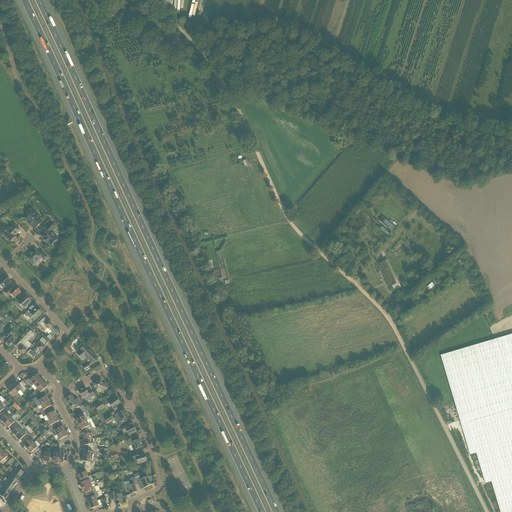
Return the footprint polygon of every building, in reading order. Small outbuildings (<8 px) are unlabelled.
[(30,224),(30,225),(34,230),(42,222),(39,219),(40,218),(34,211),(31,208),(28,211),(31,214),(26,219),(30,224)] [(383,217),(379,221),(391,231),(394,227),(383,217)] [(47,226),(41,231),(44,234),(41,237),(50,246),(55,242),(55,243),(58,241),(57,240),(58,239),(52,232),(56,229),(50,223),(47,226)] [(15,236),(18,233),(20,231),(17,227),(14,225),(9,230),(8,229),(3,234),(2,235),(5,238),(5,237),(10,242),(16,237),(15,236)] [(45,261),(48,258),(42,251),(39,253),(35,249),(26,258),(33,265),(41,258),(45,261)] [(378,265),(389,288),(394,285),(393,284),(397,282),(395,278),(394,279),(385,261),(378,265)] [(0,285),(4,289),(11,281),(5,276),(0,280),(0,285)] [(8,297),(9,296),(10,294),(14,298),(21,292),(20,290),(17,287),(17,288),(16,286),(12,290),(9,287),(4,293),(8,297)] [(17,306),(18,306),(20,304),(24,308),(25,309),(27,307),(27,306),(31,302),(25,296),(19,302),(17,300),(13,303),(17,306)] [(36,319),(42,314),(36,308),(31,313),(29,310),(23,315),(28,320),(30,318),(31,319),(33,317),(36,319)] [(47,337),(51,341),(58,333),(52,326),(53,325),(49,321),(48,322),(44,318),(38,323),(45,331),(49,335),(47,337)] [(12,338),(15,335),(9,330),(4,335),(7,338),(4,341),(9,346),(15,340),(12,338)] [(28,341),(34,334),(30,330),(15,346),(20,350),(19,351),(23,354),(30,348),(25,343),(28,341)] [(511,511),(511,334),(441,356),(461,425),(467,423),(485,484),(491,482),(500,511),(511,511)] [(30,349),(27,353),(33,359),(40,351),(41,352),(45,348),(44,347),(48,342),(43,337),(36,345),(38,347),(33,352),(30,349)] [(97,358),(85,345),(80,351),(77,354),(82,360),(85,357),(91,363),(97,358)] [(63,349),(69,355),(73,352),(67,346),(63,349)] [(33,385),(40,379),(36,374),(34,377),(32,374),(28,378),(33,385)] [(37,389),(44,383),(43,382),(44,381),(42,379),(41,380),(40,379),(33,385),(37,389)] [(93,384),(97,391),(101,389),(103,392),(109,389),(105,384),(103,385),(100,380),(93,384)] [(24,387),(20,383),(18,385),(16,382),(14,384),(14,383),(11,385),(18,393),(20,391),(22,393),(26,389),(24,387)] [(39,396),(42,395),(44,394),(47,391),(45,389),(48,387),(44,383),(37,389),(39,391),(38,392),(37,394),(39,396)] [(18,393),(11,385),(8,387),(9,388),(8,390),(10,392),(8,394),(7,394),(8,394),(13,401),(17,397),(15,395),(18,393)] [(94,397),(94,396),(91,391),(88,392),(85,388),(83,389),(82,389),(82,390),(81,390),(80,390),(80,391),(78,392),(84,403),(91,400),(91,399),(94,397)] [(41,405),(49,401),(48,400),(49,399),(48,397),(47,398),(46,396),(43,398),(42,395),(39,396),(37,398),(41,405)] [(74,401),(71,395),(66,399),(68,403),(67,404),(69,407),(70,406),(70,407),(73,406),(74,409),(81,405),(78,399),(74,401)] [(117,405),(120,403),(116,398),(109,403),(107,405),(108,407),(111,406),(113,409),(113,408),(115,411),(119,408),(117,405)] [(42,414),(50,410),(48,408),(51,406),(49,401),(41,405),(42,408),(39,410),(42,414)] [(15,402),(13,405),(18,411),(21,408),(15,402)] [(97,410),(98,411),(104,406),(101,403),(95,407),(94,408),(97,411),(97,410)] [(5,412),(1,415),(3,418),(1,420),(2,421),(1,422),(4,425),(11,418),(14,415),(8,409),(5,412)] [(49,420),(57,416),(54,411),(51,413),(50,410),(42,414),(43,417),(46,416),(49,420)] [(126,418),(128,416),(126,412),(125,413),(124,410),(118,414),(115,416),(116,418),(119,416),(121,420),(120,421),(122,424),(127,420),(126,418)] [(76,420),(79,425),(87,421),(90,419),(89,416),(87,417),(85,412),(83,413),(78,416),(79,419),(76,420)] [(107,423),(112,419),(110,415),(102,420),(104,423),(106,422),(107,423)] [(48,427),(50,430),(57,426),(55,423),(59,421),(57,416),(49,420),(46,422),(48,427)] [(11,418),(4,425),(6,427),(7,427),(8,428),(11,426),(13,428),(19,422),(15,418),(13,420),(11,418)] [(84,429),(86,431),(94,428),(93,429),(90,423),(88,424),(87,421),(79,425),(81,430),(84,429)] [(23,426),(19,422),(13,428),(15,430),(12,432),(13,434),(13,435),(15,437),(23,430),(21,428),(23,426)] [(129,436),(136,432),(133,425),(129,427),(127,424),(121,427),(124,433),(127,432),(129,436)] [(54,437),(57,435),(65,431),(62,426),(58,428),(57,426),(50,430),(51,432),(52,432),(54,437)] [(104,433),(105,437),(113,434),(111,427),(106,428),(107,432),(104,433)] [(24,441),(31,434),(25,428),(23,430),(15,437),(17,440),(18,439),(20,441),(22,438),(24,441)] [(95,435),(94,428),(86,431),(86,434),(83,435),(84,440),(93,439),(92,436),(95,435)] [(65,431),(57,435),(58,438),(57,440),(59,444),(64,442),(65,442),(63,438),(67,436),(65,431)] [(33,439),(34,437),(31,434),(24,441),(26,443),(24,445),(25,446),(24,447),(26,450),(34,443),(32,441),(33,439)] [(88,448),(97,448),(96,441),(98,438),(93,439),(84,440),(84,446),(88,445),(88,448)] [(134,450),(142,447),(140,440),(134,442),(133,438),(127,441),(129,446),(132,445),(134,450)] [(35,453),(39,449),(34,443),(26,450),(29,453),(30,452),(31,453),(33,451),(35,453)] [(84,450),(83,456),(96,458),(96,455),(97,448),(88,448),(88,451),(84,450)] [(58,464),(59,454),(55,453),(56,451),(50,450),(50,453),(50,459),(53,459),(52,462),(54,462),(54,464),(58,464)] [(50,462),(50,459),(50,453),(45,453),(44,454),(41,454),(41,459),(41,460),(44,460),(44,462),(50,462)] [(138,464),(147,461),(145,454),(139,456),(138,453),(131,455),(133,461),(136,459),(138,464)] [(64,454),(59,454),(58,464),(62,464),(62,463),(64,463),(64,461),(67,462),(67,454),(64,454)] [(85,465),(90,466),(94,467),(95,461),(96,459),(96,458),(83,456),(82,461),(85,462),(85,465)] [(24,472),(17,467),(15,470),(11,469),(10,470),(21,477),(24,472)] [(80,480),(83,479),(88,477),(87,471),(85,472),(84,469),(79,471),(80,474),(78,475),(80,480)] [(19,480),(21,477),(10,470),(10,471),(12,475),(11,477),(17,481),(18,480),(19,480)] [(150,486),(152,485),(150,481),(148,477),(141,480),(138,473),(134,475),(135,477),(138,484),(138,485),(142,483),(143,486),(145,485),(146,487),(149,486),(150,486)] [(80,485),(82,488),(94,484),(97,482),(94,479),(93,479),(91,476),(88,477),(83,479),(84,482),(81,483),(82,484),(80,485)] [(5,478),(4,479),(15,486),(17,483),(17,482),(17,481),(11,477),(9,479),(5,478)] [(127,487),(130,494),(131,494),(131,495),(132,495),(133,495),(134,494),(133,493),(137,491),(134,485),(138,484),(135,477),(129,479),(129,481),(130,484),(131,485),(127,487)] [(13,489),(15,486),(4,479),(4,480),(6,484),(5,486),(11,490),(12,489),(13,489)] [(88,492),(89,495),(97,492),(96,492),(94,487),(95,487),(94,484),(82,488),(83,492),(84,491),(85,493),(88,492)] [(11,490),(5,486),(3,488),(0,486),(0,489),(9,495),(11,492),(11,491),(11,490)] [(0,495),(6,500),(9,495),(0,489),(0,492),(0,493),(0,492),(0,495)] [(87,499),(89,504),(97,501),(96,498),(99,497),(97,492),(89,495),(90,498),(87,499)] [(110,493),(112,500),(115,500),(116,505),(123,504),(123,502),(124,502),(123,499),(122,499),(122,494),(117,495),(116,492),(110,493)] [(93,511),(98,510),(98,509),(97,507),(99,506),(97,501),(89,504),(91,509),(92,509),(93,511)]
